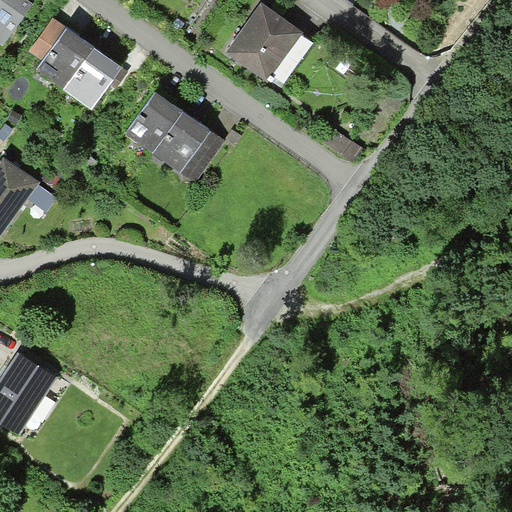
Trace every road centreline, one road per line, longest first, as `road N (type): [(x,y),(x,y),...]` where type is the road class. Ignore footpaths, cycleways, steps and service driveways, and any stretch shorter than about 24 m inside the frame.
road 1 (residential): [(0,276),(98,248),(273,298),(354,185)]
road 2 (residential): [(96,0),(354,185)]
road 3 (track): [(117,511),(273,298)]
road 4 (track): [(511,222),(353,304),(273,298)]
road 5 (residential): [(321,0),(433,79)]
road 6 (residential): [(354,185),(433,79)]
